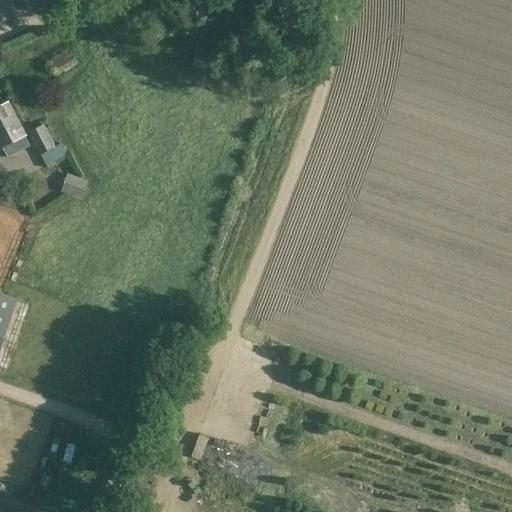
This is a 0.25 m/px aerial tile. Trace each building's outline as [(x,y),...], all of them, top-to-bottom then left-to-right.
[(237,49),(234,61),(231,74),(246,78),(252,52),(237,49)] [(69,51),(49,64),(59,79),(79,66),(69,51)] [(199,51),(193,68),(216,75),(222,58),(199,51)] [(10,104),(0,109),(0,146),(2,150),(27,136),(10,104)] [(0,164),(0,170),(2,191),(22,189),(20,162),(0,164)] [(83,201),(89,184),(68,177),(62,194),(83,201)] [(0,366),(23,300),(2,293),(0,292),(0,366)]
